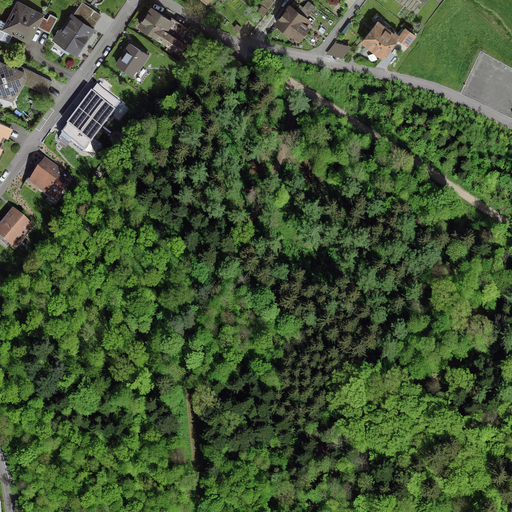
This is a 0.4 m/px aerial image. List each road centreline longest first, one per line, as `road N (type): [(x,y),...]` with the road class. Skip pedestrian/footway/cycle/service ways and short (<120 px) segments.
road 1 (track): [(290,81),(292,121),(204,328),(189,397),(205,511)]
road 2 (residential): [(136,0),(0,190)]
